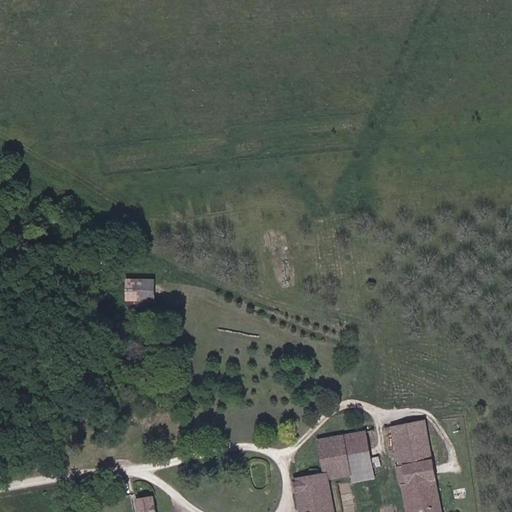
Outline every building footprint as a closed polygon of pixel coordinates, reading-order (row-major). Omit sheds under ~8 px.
[(140,271),(137,288),(161,293),(164,275),(140,271)] [(159,310),(161,293),(137,288),(135,306),(159,310)] [(409,484),(438,476),(429,431),(372,444),(386,511),(425,511),(422,495),(412,496),(409,484)] [(356,447),(324,455),(332,489),(363,482),(356,447)] [(425,511),(445,511),(438,476),(409,484),(412,496),(422,495),(425,511)] [(337,511),(332,489),(302,497),(305,511),(337,511)]
